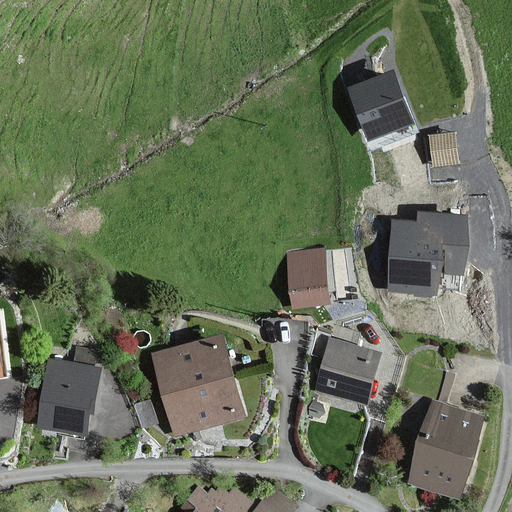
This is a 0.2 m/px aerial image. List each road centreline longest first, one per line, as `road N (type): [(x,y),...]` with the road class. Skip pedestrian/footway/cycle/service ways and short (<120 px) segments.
road 1 (residential): [(491,511),(510,411),(501,207),(473,146),(477,106)]
road 2 (residential): [(380,511),(323,483),(250,468),(0,477)]
